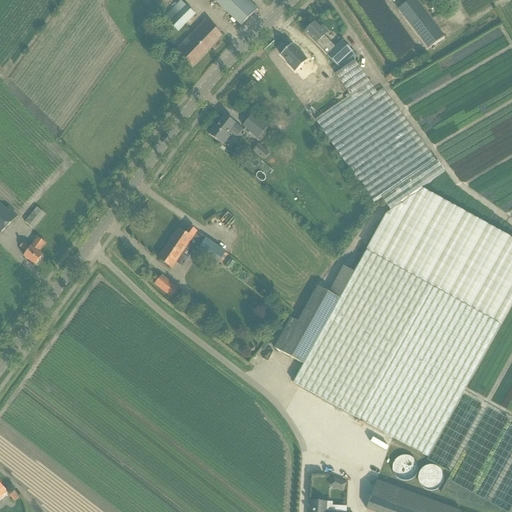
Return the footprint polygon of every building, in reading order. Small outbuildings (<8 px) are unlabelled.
[(257,9),(250,2),(248,0),(215,0),(214,1),(233,19),(241,26),(257,9)] [(410,0),(398,9),(428,50),(443,37),(415,0),(410,0)] [(184,27),(195,15),(180,1),(169,12),(184,27)] [(451,35),(458,31),(446,13),(439,17),(451,35)] [(176,50),(191,65),(193,66),(222,36),(206,20),(176,50)] [(305,32),(308,36),(316,44),(316,43),(322,50),(327,55),(341,71),(349,64),(357,57),(342,41),(333,50),(327,44),(330,42),(324,36),(328,32),(322,27),(320,29),(314,23),(305,32)] [(290,44),(280,55),(287,63),(295,71),(307,59),(299,51),(298,52),(290,44)] [(443,172),(383,89),(376,93),(369,82),(369,83),(355,62),(335,75),(350,96),(315,120),(373,205),(381,199),(388,208),(369,244),(366,250),(353,272),(343,266),(328,292),(318,286),(298,322),(290,318),(274,348),(303,364),(293,382),(330,403),(428,458),(427,460),(451,473),(440,492),(496,511),(508,511),(511,506),(511,421),(463,394),(501,326),(511,305),(511,238),(419,188),(443,172)] [(269,125),(258,116),(256,118),(251,115),(242,126),(249,132),(249,133),(258,140),(269,125)] [(238,137),(243,130),(234,124),(234,123),(225,116),(217,127),(215,125),(208,134),(219,143),(224,135),(225,135),(229,130),(238,137)] [(264,160),(270,154),(259,144),(253,151),(264,160)] [(0,204),(0,233),(12,221),(3,212),(6,210),(0,204)] [(37,208),(25,223),(33,229),(45,215),(37,208)] [(234,217),(227,212),(219,221),(226,227),(234,217)] [(178,229),(173,237),(196,253),(197,252),(216,266),(225,253),(206,239),(199,234),(189,227),(185,234),(178,229)] [(173,237),(158,259),(172,268),(176,262),(179,264),(189,249),(196,254),(196,253),(173,237)] [(45,243),(37,238),(31,247),(24,242),(21,247),(28,252),(24,257),(35,265),(42,255),(38,253),(45,243)] [(161,276),(153,285),(161,292),(169,282),(161,276)] [(459,511),(460,511),(432,501),(376,480),(366,510),(372,511),(459,511)] [(343,492),(346,483),(341,481),(337,489),(343,492)] [(0,500),(8,494),(0,484),(0,500)] [(14,492),(9,496),(14,501),(18,498),(14,492)] [(326,511),(327,502),(320,502),(310,501),(309,507),(308,511),(326,511)]
